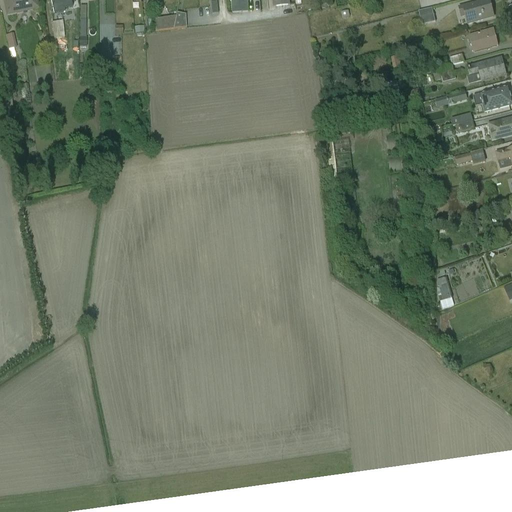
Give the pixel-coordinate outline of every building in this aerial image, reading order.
[(1,0),(5,17),(39,9),(37,0),(1,0)] [(266,13),(265,0),(239,0),(240,14),(266,13)] [(279,0),(280,8),(296,8),(296,0),(279,0)] [(467,25),(493,18),(488,0),(462,7),(467,25)] [(83,39),(94,39),(94,8),(86,8),(86,19),(83,19),(83,39)] [(167,20),(167,32),(193,32),(193,16),(184,16),(184,20),(167,20)] [(71,23),(59,23),(60,42),(72,41),(71,23)] [(471,54),(497,47),(492,29),(466,36),(471,54)] [(480,85),(505,78),(500,59),(475,66),(480,85)] [(485,115),(511,107),(511,106),(507,89),(480,96),(485,115)] [(444,139),(482,135),(480,118),(457,121),(456,111),(469,109),(468,104),(441,107),(441,104),(435,104),(436,112),(449,110),(450,117),(442,118),(444,139)] [(491,145),(511,139),(511,118),(486,126),(491,145)] [(500,172),(511,168),(511,149),(496,154),(500,172)] [(462,169),(492,168),(492,156),(461,157),(462,169)] [(408,173),(408,163),(396,164),(397,174),(408,173)] [(462,307),(453,279),(445,281),(447,288),(443,289),(450,311),(462,307)]
